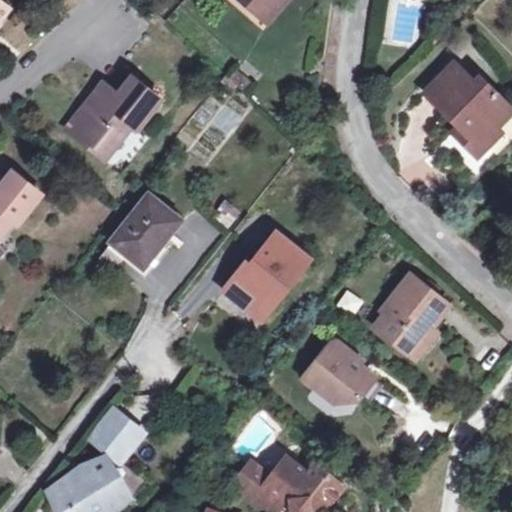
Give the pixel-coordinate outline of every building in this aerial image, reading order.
[(0,0),(0,19),(9,8),(0,0)] [(238,0),(260,20),(279,0),(238,0)] [(468,136),(461,142),(478,160),(490,148),(484,142),(496,131),(511,115),(511,113),(479,81),(473,86),(455,67),(427,95),(458,126),(468,136)] [(162,103),(131,81),(117,99),(101,87),(68,131),(103,157),(128,126),(138,134),(162,103)] [(452,133),(461,142),(468,136),(458,126),(452,133)] [(502,137),(496,131),(484,142),(490,148),(502,137)] [(14,228),(38,197),(9,175),(7,177),(0,185),(0,223),(3,220),(14,228)] [(181,223),(149,198),(113,244),(145,270),(181,223)] [(227,293),(257,318),(280,289),(288,296),(314,265),(279,237),(253,269),(249,266),(227,293)] [(426,329),(431,334),(449,312),(413,281),(384,316),(388,320),(376,334),(413,363),(430,343),(421,335),(426,329)] [(280,289),(257,318),(265,324),(288,296),(280,289)] [(435,337),(431,334),(426,329),(421,335),(430,343),(435,337)] [(336,408),(360,405),(378,384),(335,348),(307,383),(336,408)] [(113,475),(144,436),(117,414),(94,442),(107,463),(51,497),(59,511),(113,511),(130,502),(113,475)] [(267,477),(247,461),(230,481),(268,511),(281,498),(279,496),(284,490),(293,496),(295,511),(311,511),(310,504),(328,501),(343,480),(315,459),(308,467),(288,452),(272,471),(267,477)] [(252,456),(247,461),(267,477),(272,471),(252,456)]
